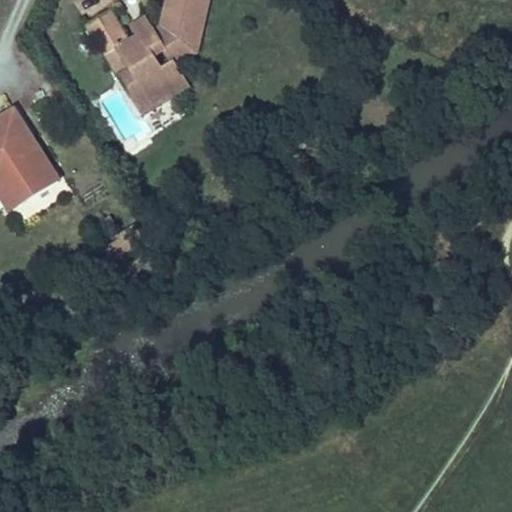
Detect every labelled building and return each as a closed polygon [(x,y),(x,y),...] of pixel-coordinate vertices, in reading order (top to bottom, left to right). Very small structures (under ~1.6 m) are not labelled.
[(138,36),(129,42),(111,12),(89,25),(113,65),(125,58),(151,101),(186,80),(177,65),(197,53),(208,0),(168,0),(167,4),(162,26),(155,30),(142,38),(141,35),(138,36)] [(133,26),(138,36),(141,35),(142,38),(155,30),(147,18),(133,26)] [(125,58),(113,65),(143,114),(189,85),(186,80),(151,101),(125,58)] [(0,179),(1,179),(19,207),(59,182),(13,111),(0,119),(0,179)] [(0,197),(10,213),(19,207),(1,179),(0,179),(0,197)] [(160,209),(143,220),(155,239),(171,228),(160,209)] [(143,220),(132,227),(143,246),(155,239),(143,220)] [(143,246),(132,227),(119,235),(121,239),(105,249),(114,264),(143,246)]
